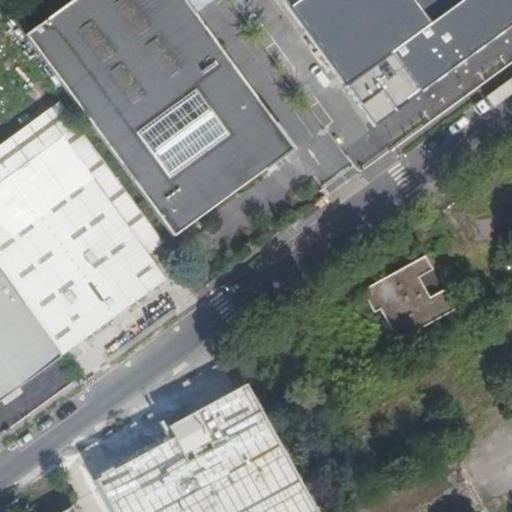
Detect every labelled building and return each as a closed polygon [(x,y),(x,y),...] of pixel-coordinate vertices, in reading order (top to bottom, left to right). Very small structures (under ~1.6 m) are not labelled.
[(187,12),(191,7),(186,0),(70,0),(28,32),(98,130),(149,79),(187,12)] [(214,4),(210,0),(201,0),(190,14),(193,21),(214,4)] [(511,0),(281,0),(309,38),(323,57),(317,61),(336,87),(342,83),(370,125),(511,22),(511,0)] [(193,21),(190,14),(148,87),(95,139),(174,244),(294,155),(266,119),(255,104),(193,21)] [(303,43),(317,61),(323,57),(309,38),(303,43)] [(275,89),(255,104),(266,119),(286,104),(275,89)] [(0,186),(0,193),(3,192),(22,182),(48,166),(74,148),(67,137),(0,186)] [(27,186),(0,199),(0,280),(62,362),(166,285),(73,157),(27,186)] [(427,265),(363,300),(375,320),(382,317),(400,348),(456,318),(444,298),(431,304),(422,286),(435,280),(427,265)] [(0,404),(62,362),(0,280),(0,404)] [(197,300),(210,290),(204,285),(192,293),(197,300)] [(314,511),(246,392),(165,436),(171,448),(93,491),(105,511),(314,511)]
